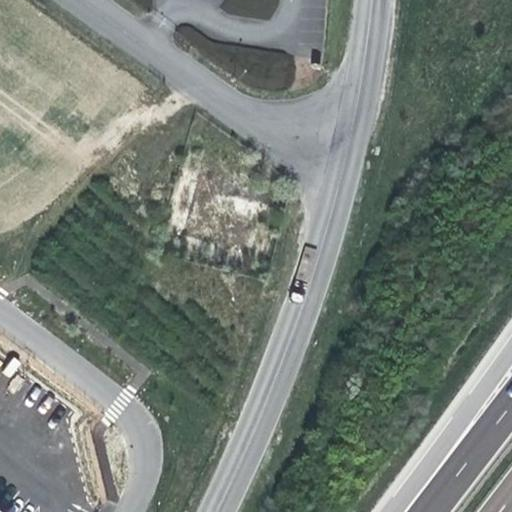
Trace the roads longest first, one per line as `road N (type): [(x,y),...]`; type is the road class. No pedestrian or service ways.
road 1 (secondary): [(342,172),(305,296),(216,511)]
road 2 (unclassified): [(0,308),(139,424),(150,446),(127,511)]
road 3 (trunk): [(511,348),(398,511)]
road 4 (unclassified): [(176,68),(342,172)]
road 5 (secondary): [(371,0),(342,172)]
road 6 (trunk): [(511,402),(427,511)]
